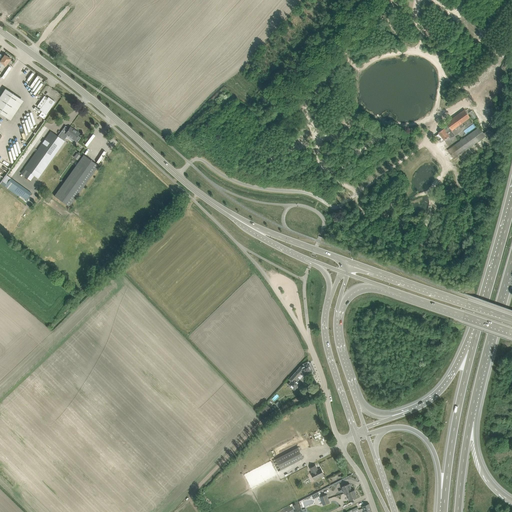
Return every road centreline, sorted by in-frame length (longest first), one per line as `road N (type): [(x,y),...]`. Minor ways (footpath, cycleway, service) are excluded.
road 1 (residential): [(426,141),(341,207),(252,186),(202,160),(176,176)]
road 2 (trunk): [(481,315),(442,511)]
road 3 (tertiary): [(176,176),(27,50)]
road 4 (unclassified): [(269,283),(310,346),(339,441)]
road 5 (tertiary): [(511,318),(347,262)]
road 6 (trunk): [(472,406),(511,258)]
road 7 (tertiary): [(329,298),(326,344),(353,431)]
road 8 (tertiary): [(381,288),(511,331)]
road 9 (trunk): [(481,315),(446,382),(411,409)]
